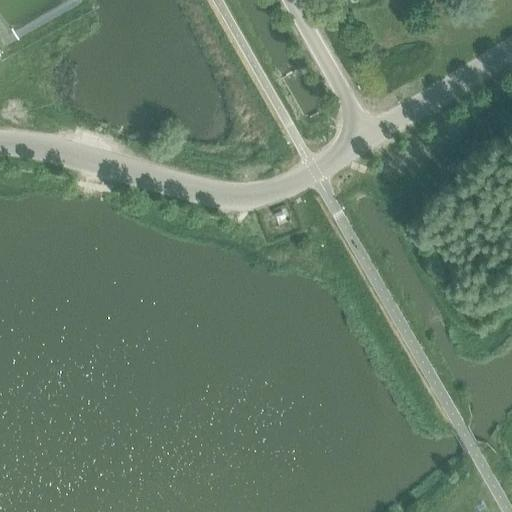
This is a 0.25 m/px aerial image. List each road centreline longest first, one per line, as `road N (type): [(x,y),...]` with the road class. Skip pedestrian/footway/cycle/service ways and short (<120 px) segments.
road 1 (unclassified): [(365,134),(283,189),(254,195),(0,141)]
road 2 (unclassified): [(511,46),(365,134)]
road 3 (unclassified): [(289,0),(365,134)]
